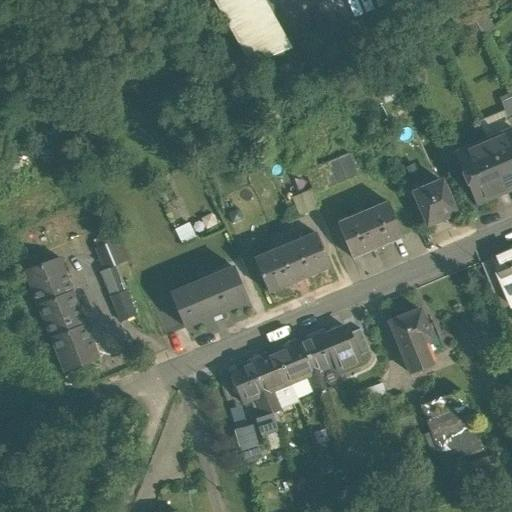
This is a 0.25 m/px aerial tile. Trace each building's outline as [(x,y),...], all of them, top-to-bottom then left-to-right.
[(292,49),(261,0),(215,0),(251,64),(292,49)] [(494,29),(483,14),(472,21),(482,37),(494,29)] [(417,91),(406,67),(393,72),(404,97),(417,91)] [(511,98),(501,103),(508,119),(511,117),(511,98)] [(511,131),(487,142),(507,190),(511,187),(511,131)] [(459,153),(452,138),(439,144),(453,175),(464,171),(457,154),(459,153)] [(459,153),(457,154),(464,171),(477,202),(507,190),(487,142),(459,153)] [(348,154),(315,168),(325,190),(358,176),(348,154)] [(315,168),(311,157),(300,162),(314,195),(325,190),(315,168)] [(443,182),(414,194),(428,226),(456,214),(443,182)] [(308,188),(290,193),(295,213),(313,208),(308,188)] [(388,204),(338,225),(352,258),(402,237),(388,204)] [(317,234),(255,259),(269,292),(330,267),(317,234)] [(119,240),(97,249),(105,270),(116,266),(129,261),(119,240)] [(511,249),(492,259),(504,286),(502,287),(503,288),(504,288),(511,304),(511,303),(511,249)] [(59,258),(25,272),(39,306),(73,292),(59,258)] [(105,270),(101,272),(120,322),(136,316),(116,266),(105,270)] [(234,269),(172,294),(185,327),(247,302),(234,269)] [(73,292),(39,306),(51,339),(86,325),(73,292)] [(419,312),(390,324),(410,375),(432,366),(428,357),(443,351),(432,323),(425,326),(419,312)] [(86,325),(51,339),(65,373),(99,360),(86,325)] [(346,328),(325,337),(337,365),(336,365),(338,370),(360,361),(358,356),(349,335),(346,328)] [(360,330),(349,335),(358,356),(369,351),(360,330)] [(323,331),(298,342),(305,358),(309,357),(316,374),(336,365),(337,365),(325,337),(323,331)] [(298,342),(276,351),(290,385),(307,378),(316,374),(309,357),(305,358),(298,342)] [(290,385),(276,351),(254,360),(261,377),(257,378),(265,396),(273,392),(290,385)] [(254,360),(228,371),(243,405),(255,400),(265,396),(257,378),(261,377),(254,360)] [(316,374),(307,378),(315,397),(324,393),(316,374)] [(281,411),(273,392),(265,396),(273,415),(281,411)] [(461,392),(421,407),(431,434),(425,437),(431,454),(437,451),(444,470),(450,468),(449,463),(482,451),(461,392)] [(265,396),(255,400),(263,418),(263,419),(273,415),(265,396)] [(400,396),(388,400),(394,422),(406,418),(400,396)] [(273,415),(263,419),(263,418),(256,420),(261,438),(278,432),(273,415)] [(406,418),(394,422),(399,440),(411,437),(406,418)] [(252,427),(235,432),(241,454),(259,449),(252,427)] [(494,458),(472,465),(476,477),(497,470),(494,458)] [(472,465),(463,468),(466,480),(476,477),(472,465)]
